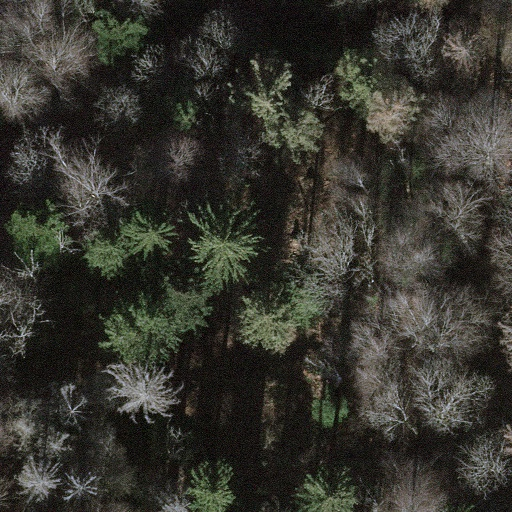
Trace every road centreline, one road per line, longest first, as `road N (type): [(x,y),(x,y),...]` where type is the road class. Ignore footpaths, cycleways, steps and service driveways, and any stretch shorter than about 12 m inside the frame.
road 1 (track): [(0,381),(511,307)]
road 2 (track): [(236,0),(160,82),(0,182)]
